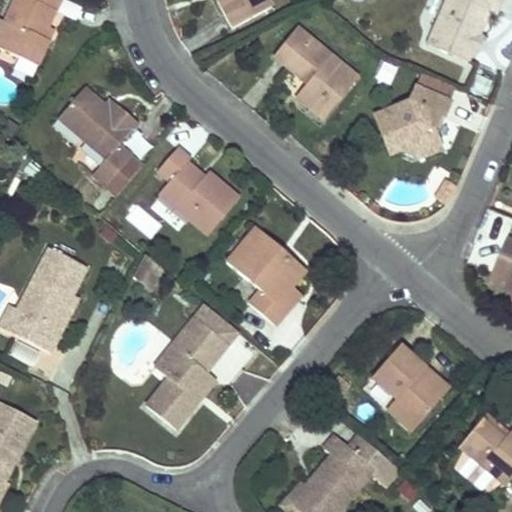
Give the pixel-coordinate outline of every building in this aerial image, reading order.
[(44,39),(48,28),(56,11),(34,2),(34,0),(14,0),(4,22),(0,20),(0,50),(37,67),(49,42),(44,39)] [(56,11),(61,0),(34,0),(34,2),(56,11)] [(271,8),(266,0),(216,0),(232,30),(271,8)] [(478,38),(489,12),(498,15),(504,0),(446,0),(427,46),(468,63),(474,49),(478,38)] [(49,42),(54,31),(48,28),(44,39),(49,42)] [(358,78),(297,28),(273,57),(307,85),(296,98),(323,121),(358,78)] [(478,51),(483,40),(478,38),(474,49),(478,51)] [(388,85),(396,68),(381,62),(374,78),(388,85)] [(449,103),(455,89),(421,74),(415,88),(449,103)] [(433,131),(439,117),(444,119),(451,103),(449,103),(415,88),(408,103),(374,116),(389,156),(399,152),(418,160),(441,151),(433,131)] [(119,147),(137,124),(117,107),(111,114),(102,106),(83,90),(58,119),(106,160),(92,176),(105,187),(131,157),(119,147)] [(111,114),(117,107),(108,99),(102,106),(111,114)] [(208,236),(239,199),(208,173),(204,178),(187,164),(190,160),(177,149),(157,172),(169,183),(159,195),(208,236)] [(458,188),(450,183),(445,190),(454,196),(458,188)] [(446,206),(454,196),(445,190),(439,201),(446,206)] [(384,210),(382,209),(373,203),(368,210),(380,218),(384,210)] [(291,289),(305,271),(287,256),(283,261),(269,250),(273,244),(256,230),(227,263),(260,292),(249,305),(275,327),(286,313),(277,305),(291,289)] [(511,293),(511,239),(507,238),(491,278),(499,288),(511,293)] [(287,256),(273,244),(269,250),(283,261),(287,256)] [(56,331),(73,298),(69,297),(84,267),(48,249),(17,311),(25,315),(15,335),(50,354),(60,333),(56,331)] [(150,288),(160,267),(145,255),(134,276),(150,288)] [(286,313),(300,297),(291,289),(277,305),(286,313)] [(60,333),(78,301),(73,298),(56,331),(60,333)] [(0,328),(15,335),(25,315),(17,311),(9,306),(0,324),(0,328)] [(206,374),(227,347),(194,319),(171,348),(179,354),(162,375),(168,379),(146,407),(176,431),(198,403),(193,398),(209,377),(206,374)] [(439,401),(415,380),(425,368),(399,347),(372,378),(396,399),(386,410),(412,432),(439,401)] [(162,375),(179,354),(171,348),(154,369),(162,375)] [(449,390),(425,368),(415,380),(439,401),(449,390)] [(198,403),(216,382),(209,377),(193,398),(198,403)] [(0,478),(13,452),(18,454),(35,422),(0,404),(0,478)] [(508,435),(485,416),(482,421),(505,440),(508,435)] [(511,479),(511,431),(508,435),(505,440),(482,421),(457,449),(462,453),(501,485),(504,489),(511,479)] [(296,511),(340,511),(375,471),(335,438),(324,451),(332,457),(312,480),(315,484),(311,489),(307,486),(289,506),(296,511)] [(0,481),(3,484),(18,454),(13,452),(0,478),(0,481)] [(501,485),(462,453),(453,470),(485,497),(501,485)] [(315,484),(312,480),(307,486),(311,489),(315,484)] [(417,491),(406,480),(398,489),(409,500),(417,491)]
